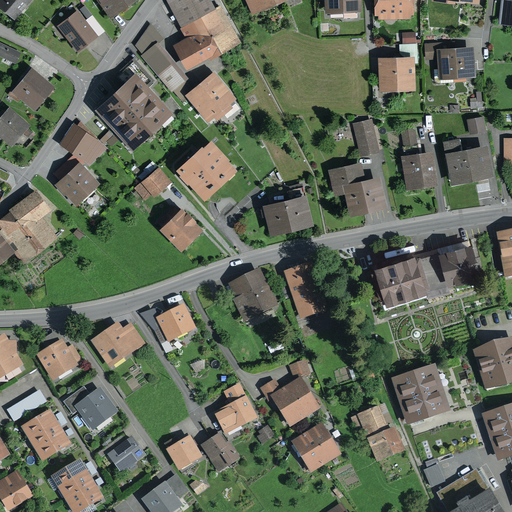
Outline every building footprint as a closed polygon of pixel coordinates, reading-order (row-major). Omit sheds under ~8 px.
[(21,6),(23,8),(30,0),(0,0),(0,5),(12,16),(21,6)] [(100,0),(110,13),(127,0),(100,0)] [(177,0),(188,19),(210,7),(206,0),(177,0)] [(248,0),(252,8),(271,0),(248,0)] [(357,17),(357,8),(358,8),(357,0),(327,0),(328,10),(343,9),(344,18),(357,17)] [(378,0),(379,12),(410,12),(409,0),(378,0)] [(511,3),(503,2),(501,21),(511,22),(511,3)] [(207,28),(207,27),(218,21),(212,11),(210,7),(188,19),(190,23),(196,34),(207,28)] [(77,12),(59,26),(78,50),(96,36),(77,12)] [(207,27),(207,28),(219,49),(236,39),(225,18),(218,21),(207,27)] [(197,61),(219,49),(207,28),(196,34),(190,23),(182,27),(191,44),(179,50),(188,66),(197,61)] [(0,54),(15,61),(19,53),(0,43),(0,54)] [(400,53),(405,58),(405,60),(402,60),(398,57),(394,57),(391,60),(381,61),(382,78),(381,79),(381,90),(384,92),(395,92),(397,89),(397,85),(412,85),(411,62),(416,62),(416,43),(399,44),(400,53)] [(143,55),(172,90),(185,79),(156,45),(143,55)] [(427,46),(428,57),(438,56),(437,45),(427,46)] [(440,52),(442,68),(434,69),(435,80),(438,83),(453,82),(453,74),(472,73),(470,50),(440,52)] [(118,94),(148,127),(150,128),(158,120),(163,126),(165,126),(174,119),(144,87),(151,80),(145,74),(138,80),(136,78),(143,71),(134,61),(122,71),(132,81),(118,94)] [(17,100),(22,94),(34,104),(48,87),(42,82),(45,79),(35,70),(18,90),(14,87),(10,94),(17,100)] [(217,117),(235,102),(213,76),(190,95),(207,116),(213,111),(217,117)] [(150,128),(148,127),(118,94),(101,110),(132,144),(150,128)] [(10,112),(0,122),(0,130),(11,141),(25,125),(10,112)] [(468,120),(470,133),(485,130),(483,117),(468,120)] [(357,132),(362,153),(377,150),(372,128),(370,128),(369,120),(356,123),(358,131),(357,132)] [(80,122),(64,145),(81,156),(89,165),(107,148),(95,137),(96,136),(90,130),(89,130),(80,122)] [(103,137),(113,145),(119,137),(109,129),(103,137)] [(403,132),(405,146),(416,144),(414,131),(403,132)] [(447,157),(452,156),(455,178),(487,172),(487,171),(483,150),(462,154),(459,139),(444,142),(447,157)] [(201,151),(181,170),(183,171),(184,170),(192,178),(191,179),(202,191),(202,192),(207,187),(209,189),(232,168),(230,168),(222,160),(224,158),(223,158),(211,145),(211,144),(203,152),(201,151)] [(418,144),(416,144),(405,146),(403,146),(409,186),(434,182),(430,155),(420,157),(418,144)] [(63,169),(69,176),(58,186),(64,191),(67,188),(77,199),(96,181),(81,165),(78,167),(72,161),(63,169)] [(169,179),(159,167),(135,187),(145,199),(169,179)] [(349,187),(354,208),(354,209),(381,203),(380,202),(375,181),(362,184),(358,167),(334,173),(338,190),(349,187)] [(269,208),(271,218),(274,217),(277,229),(308,221),(303,202),(307,202),(303,187),(289,190),(292,205),(279,208),(278,205),(269,208)] [(37,193),(12,212),(38,247),(53,236),(37,215),(48,207),(37,193)] [(174,206),(158,221),(181,245),(198,229),(182,213),(181,213),(174,206)] [(28,254),(38,247),(12,212),(2,219),(6,225),(2,228),(3,229),(0,231),(0,258),(13,248),(21,259),(28,254)] [(507,272),(511,270),(511,235),(501,238),(507,272)] [(418,260),(414,261),(422,288),(426,287),(429,297),(449,292),(446,283),(477,275),(469,248),(439,256),(439,254),(418,260)] [(423,290),(422,288),(414,261),(413,259),(403,263),(403,261),(387,266),(388,268),(378,271),(387,301),(397,298),(398,299),(413,294),(413,293),(423,290)] [(322,308),(318,297),(322,296),(318,286),(315,287),(307,266),(287,273),(295,295),(299,293),(306,313),(322,308)] [(236,301),(245,319),(271,306),(255,274),(232,285),(239,300),(236,301)] [(155,331),(161,343),(193,327),(183,307),(159,319),(163,327),(155,331)] [(97,342),(111,361),(130,348),(125,340),(126,339),(121,332),(120,333),(117,328),(97,342)] [(16,363),(14,359),(13,344),(5,344),(2,341),(0,342),(0,375),(5,375),(5,371),(16,363)] [(511,341),(477,352),(487,383),(494,381),(497,383),(511,377),(511,341)] [(79,359),(77,355),(70,358),(61,343),(40,355),(53,377),(74,365),(73,363),(79,359)] [(304,360),(290,366),(293,373),(306,367),(304,360)] [(296,380),(309,374),(306,367),(293,373),(296,380)] [(396,380),(410,422),(423,417),(424,420),(433,417),(433,414),(446,409),(432,368),(396,380)] [(282,392),(274,380),(268,384),(275,396),(282,392)] [(299,382),(276,396),(284,409),(307,395),(299,382)] [(261,388),(269,400),(275,396),(268,384),(261,388)] [(247,430),(243,422),(254,416),(238,386),(225,393),(232,406),(217,414),(225,429),(221,430),(229,442),(246,434),(245,432),(247,430)] [(41,392),(8,412),(14,421),(46,401),(41,392)] [(113,411),(99,392),(79,407),(93,426),(113,411)] [(292,422),(315,407),(307,395),(284,409),(292,422)] [(511,406),(486,416),(500,457),(511,453),(511,406)] [(384,426),(377,409),(364,415),(369,426),(365,428),(377,457),(401,448),(394,430),(390,432),(387,425),(384,426)] [(24,427),(30,437),(55,423),(48,412),(24,427)] [(61,433),(55,423),(30,437),(37,448),(61,433)] [(258,431),(264,441),(274,436),(268,426),(258,431)] [(320,428),(297,442),(305,455),(328,440),(320,428)] [(68,444),(61,433),(37,448),(43,459),(68,444)] [(225,444),(219,435),(212,440),(220,452),(228,464),(235,459),(235,461),(239,458),(228,442),(225,444)] [(143,454),(132,439),(109,455),(121,471),(143,454)] [(166,444),(180,466),(198,455),(188,439),(179,444),(175,439),(166,444)] [(212,440),(203,446),(211,459),(220,452),(212,440)] [(313,468),(336,453),(328,440),(305,455),(313,468)] [(211,459),(218,470),(228,464),(220,452),(211,459)] [(54,476),(60,487),(85,472),(78,461),(54,476)] [(425,470),(431,486),(444,481),(438,465),(425,470)] [(511,470),(502,474),(511,500),(511,470)] [(455,510),(456,511),(501,511),(477,472),(474,471),(437,493),(448,511),(452,511),(455,510)] [(91,482),(85,472),(60,487),(67,497),(91,482)] [(182,495),(189,491),(178,472),(170,476),(182,495)] [(30,495),(20,478),(0,489),(0,494),(8,508),(30,495)] [(76,511),(101,498),(91,482),(67,497),(75,511),(76,511)] [(152,495),(145,501),(153,511),(167,511),(179,504),(165,486),(158,491),(156,489),(151,493),(152,495)]
